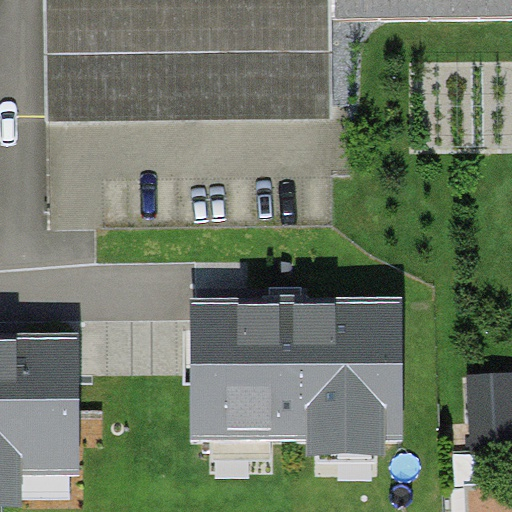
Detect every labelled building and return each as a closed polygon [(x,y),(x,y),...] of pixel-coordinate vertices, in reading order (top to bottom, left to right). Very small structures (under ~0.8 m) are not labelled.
[(511,0),(43,0),(46,124),(331,118),(330,30),(511,28),(511,0)] [(394,311),(198,312),(199,437),(395,435),(394,311)] [(74,345),(0,344),(0,494),(13,494),(13,472),(74,472),(74,345)] [(511,376),(468,379),(471,456),(511,453),(511,376)] [(511,511),(511,492),(469,495),(470,511),(511,511)]
